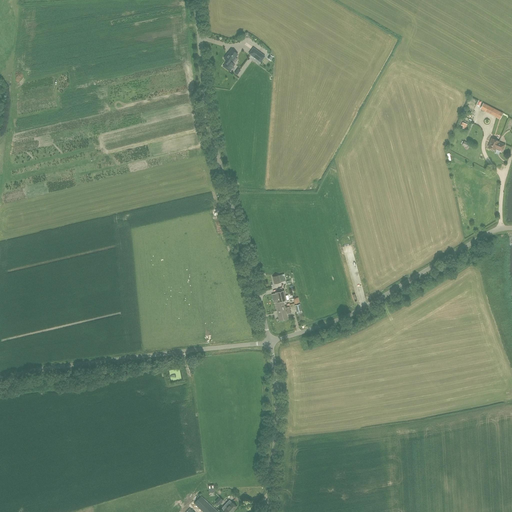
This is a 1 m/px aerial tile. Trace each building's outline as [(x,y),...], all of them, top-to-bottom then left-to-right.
[(237,54),(231,50),(227,56),(226,55),(225,57),(225,58),(224,59),(227,61),(223,66),(229,71),(234,64),(231,62),(237,54)] [(252,56),(260,62),(265,56),(257,50),(252,56)] [(249,76),(258,68),(252,62),(243,70),(249,76)] [(480,108),(496,117),(499,111),(483,103),(480,108)] [(479,122),(496,128),(500,118),(482,112),(479,122)] [(496,148),(503,151),(505,145),(499,142),(499,141),(492,138),(488,147),(491,148),(491,149),(491,150),(493,151),(494,150),(495,150),(496,148)] [(274,284),(281,282),(280,274),(272,275),(274,284)] [(275,303),(277,311),(281,310),(280,308),(285,307),(283,301),(287,300),(284,291),(275,293),(278,302),(275,303)] [(286,312),(285,307),(280,308),(281,310),(277,311),(280,321),(288,319),(286,313),(287,313),(288,314),(291,313),(289,307),(286,307),(287,311),(286,312)] [(194,503),(203,511),(217,511),(201,496),(194,503)] [(222,508),(226,511),(231,511),(237,507),(232,502),(228,505),(226,503),(222,508)]
